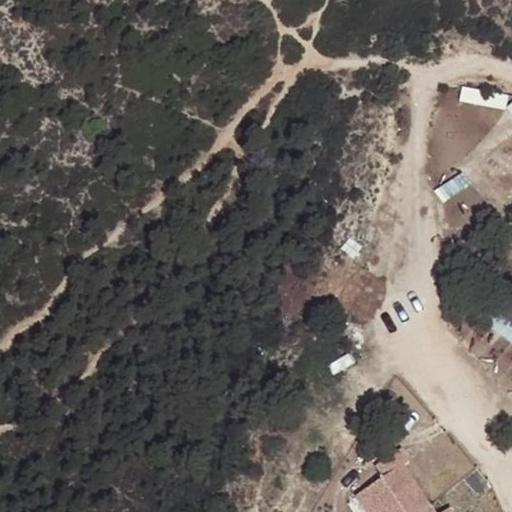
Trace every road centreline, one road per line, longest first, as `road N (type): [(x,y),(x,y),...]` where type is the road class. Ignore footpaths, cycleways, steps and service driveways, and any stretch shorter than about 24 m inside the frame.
road 1 (unknown): [(432,70),(303,63),(186,260),(92,367),(15,421),(0,423)]
road 2 (unknown): [(432,70),(410,137),(431,248),(416,311),(429,356),(511,458)]
road 3 (unknown): [(0,345),(62,286),(73,260),(114,241),(274,78)]
